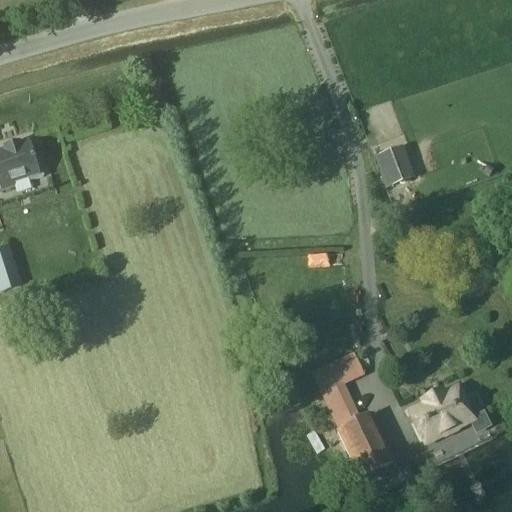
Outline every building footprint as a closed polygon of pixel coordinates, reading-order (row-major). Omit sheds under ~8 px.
[(36,166),(29,145),(19,148),(18,145),(3,150),(4,153),(0,153),(0,192),(0,193),(13,189),(12,185),(29,180),(30,183),(43,179),(39,165),(36,166)] [(385,192),(413,181),(401,149),(373,160),(385,192)] [(0,296),(22,290),(9,249),(0,251),(0,296)] [(395,466),(396,466),(371,415),(359,422),(344,388),(364,378),(354,356),(311,376),(337,433),(336,434),(359,483),(357,484),(366,504),(401,486),(407,497),(420,491),(408,468),(398,473),(395,466)] [(471,425),(476,435),(491,428),(484,414),(474,419),(458,387),(407,413),(425,448),(471,425)]
